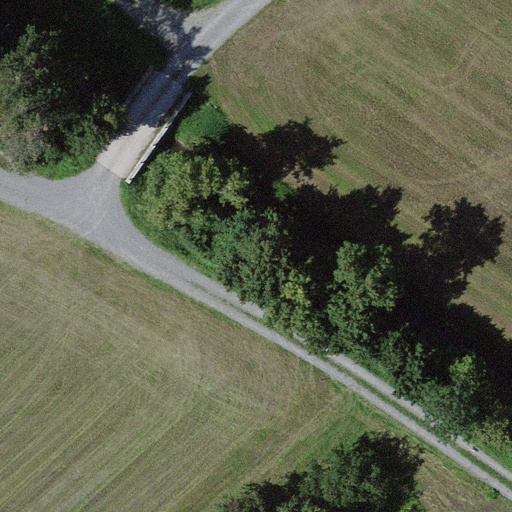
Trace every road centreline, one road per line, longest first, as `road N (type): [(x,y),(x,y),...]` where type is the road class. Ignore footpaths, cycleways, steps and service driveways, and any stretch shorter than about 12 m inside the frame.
road 1 (track): [(511,495),(285,343),(78,216),(0,180)]
road 2 (track): [(78,216),(196,46),(254,0)]
